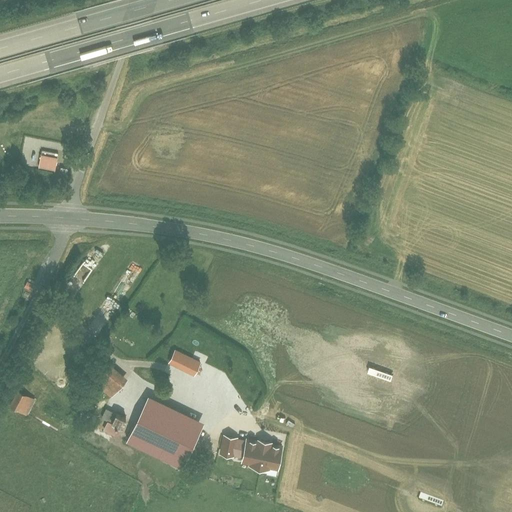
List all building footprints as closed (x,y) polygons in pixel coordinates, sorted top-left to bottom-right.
[(61,154),(44,151),(42,166),(58,169),(61,154)] [(199,358),(177,348),(170,361),(193,372),(199,358)] [(226,379),(202,367),(179,411),(207,425),(213,413),(228,421),(236,405),(217,396),(226,379)] [(14,408),(28,414),(35,397),(22,391),(14,408)] [(169,408),(148,397),(133,426),(154,437),(169,408)] [(97,427),(117,436),(122,426),(119,424),(123,415),(115,412),(110,422),(101,418),(97,427)] [(279,468),(283,445),(223,433),(219,451),(243,456),(242,461),(279,468)]
